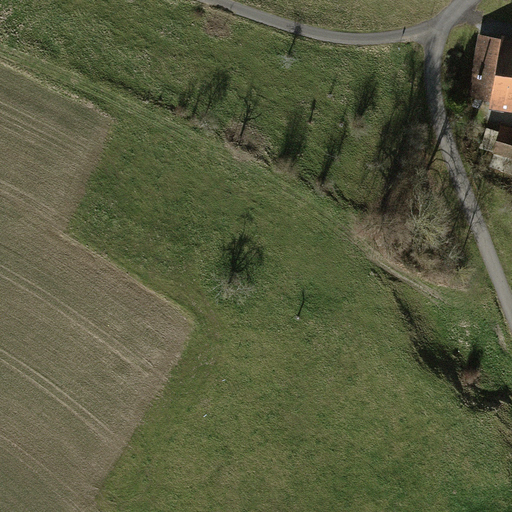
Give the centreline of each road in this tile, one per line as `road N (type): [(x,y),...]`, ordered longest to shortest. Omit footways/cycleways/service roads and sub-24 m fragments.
road 1 (track): [(466,0),(436,29),(435,87),(459,172),(511,301)]
road 2 (track): [(211,0),(307,33),(373,44),(436,29)]
